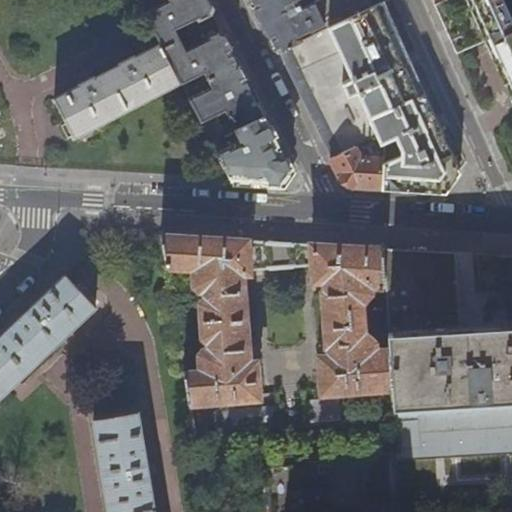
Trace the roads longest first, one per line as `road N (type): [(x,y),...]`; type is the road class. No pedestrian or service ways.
road 1 (residential): [(333,213),(34,197)]
road 2 (residential): [(511,224),(412,0)]
road 3 (residential): [(333,213),(230,0)]
road 4 (residential): [(511,224),(333,213)]
